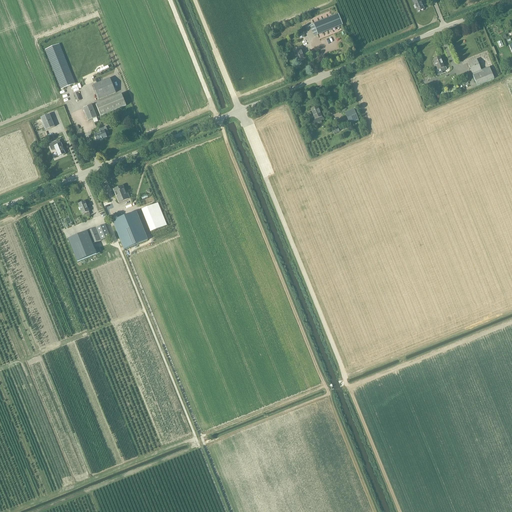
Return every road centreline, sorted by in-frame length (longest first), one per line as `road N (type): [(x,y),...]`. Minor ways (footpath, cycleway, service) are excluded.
road 1 (unclassified): [(0,207),(511,1)]
road 2 (track): [(345,376),(194,0)]
